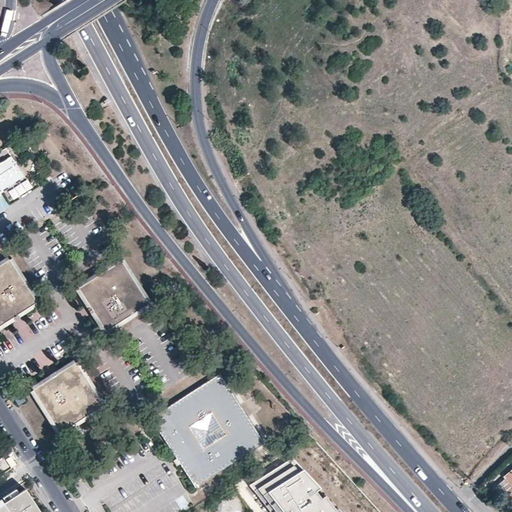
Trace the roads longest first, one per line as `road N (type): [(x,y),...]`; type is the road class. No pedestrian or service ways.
road 1 (primary): [(71,0),(181,205),(319,392),(428,511)]
road 2 (primary): [(86,125),(179,257),(408,511)]
road 3 (primary): [(294,315),(190,177),(102,0)]
road 4 (primary): [(294,315),(202,139),(196,69),(213,0)]
road 5 (primary): [(461,511),(294,315)]
road 6 (residential): [(0,406),(68,511)]
